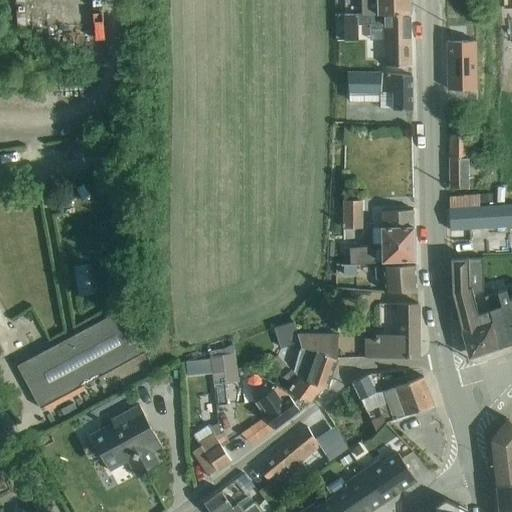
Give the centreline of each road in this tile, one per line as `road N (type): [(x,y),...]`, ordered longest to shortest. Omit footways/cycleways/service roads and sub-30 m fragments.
road 1 (secondary): [(447,355),(433,230),(429,0)]
road 2 (residential): [(173,511),(360,366),(447,355)]
